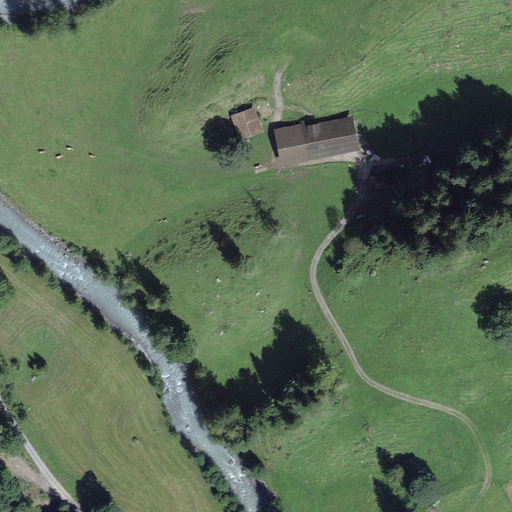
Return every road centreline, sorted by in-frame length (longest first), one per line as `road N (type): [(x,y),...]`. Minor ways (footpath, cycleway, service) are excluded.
road 1 (track): [(511,129),(366,164),(351,212),(312,272),(360,372),(377,386),(460,414),(483,440),(487,471),(467,511)]
road 2 (unclassified): [(0,407),(78,511)]
